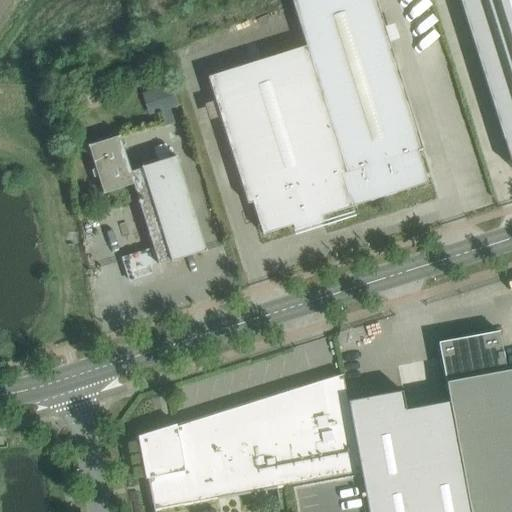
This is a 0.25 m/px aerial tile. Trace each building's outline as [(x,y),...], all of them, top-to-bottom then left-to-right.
[(294,0),(292,1),(306,47),(208,77),(248,205),(253,203),(263,235),(293,226),(295,230),(322,222),(321,217),(428,184),(418,151),(422,150),(375,0),(294,0)] [(511,0),(458,0),(511,169),(511,0)] [(173,121),(169,110),(177,107),(170,85),(143,94),(150,116),(160,113),(164,124),(173,121)] [(119,136),(87,146),(103,195),(133,185),(153,250),(123,259),(130,282),(153,275),(150,266),(157,264),(158,265),(170,261),(171,263),(206,252),(176,156),(141,167),(141,168),(130,172),(119,136)] [(401,393),(348,402),(368,511),(511,511),(511,370),(506,372),(499,332),(438,343),(448,399),(404,407),(401,393)] [(323,381),(140,439),(154,511),(153,511),(367,511),(360,473),(347,403),(342,375),(323,381)]
